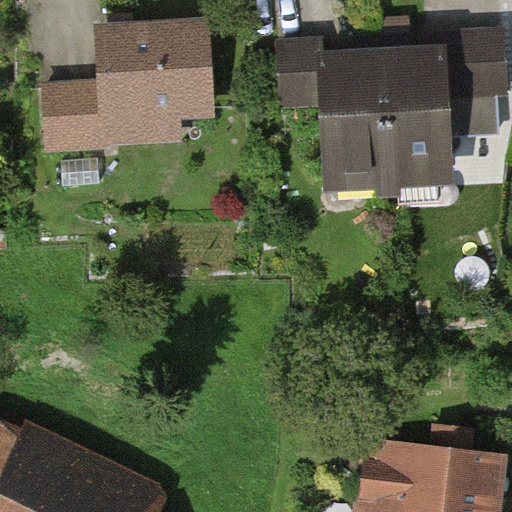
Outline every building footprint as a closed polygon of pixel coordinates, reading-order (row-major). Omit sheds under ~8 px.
[(104,82),(49,85),(53,159),(189,150),(187,124),(222,122),(216,25),(101,32),(104,82)] [(511,31),(511,26),(397,32),(405,189),(465,186),(460,102),(511,98),(511,31)] [(405,189),(397,32),(284,39),(288,113),(326,110),(331,193),(405,189)] [(171,511),(172,507),(0,425),(0,511),(171,511)] [(510,511),(511,502),(511,456),(369,442),(362,511),(510,511)]
